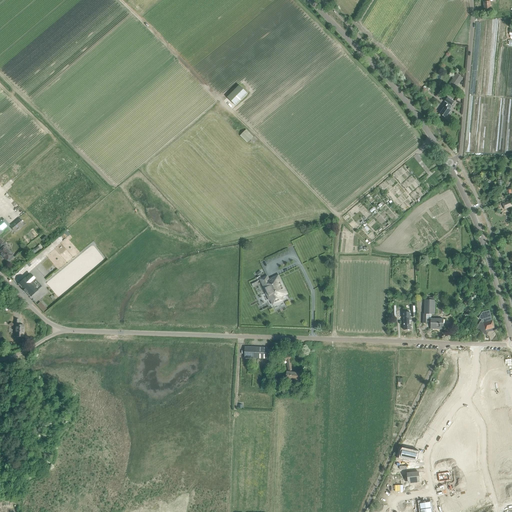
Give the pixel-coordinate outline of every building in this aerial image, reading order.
[(462,77),(457,74),(450,84),(455,88),(462,77)] [(228,97),(236,105),(248,94),(240,85),(228,97)] [(444,108),(440,114),(446,118),(451,111),(449,109),(451,106),(452,106),(454,102),(448,97),(445,102),(442,107),(444,108)] [(19,219),(10,227),(13,231),(23,224),(19,219)] [(0,249),(0,250),(0,253),(7,260),(9,262),(13,257),(11,255),(12,255),(4,246),(6,244),(0,238),(0,249)] [(30,297),(40,288),(41,286),(40,285),(30,274),(19,284),(24,290),(26,293),(26,292),(30,297)] [(272,303),(272,302),(273,304),(288,297),(281,282),(278,283),(276,277),(269,280),(267,276),(260,280),(267,293),(268,293),(268,294),(267,295),(269,300),(271,300),(271,301),(272,303)] [(424,314),(423,314),(423,323),(426,324),(426,321),(431,322),(430,329),(443,330),(444,319),(431,319),(431,315),(435,315),(435,300),(424,300),(424,314)] [(494,328),(492,321),(491,318),(491,317),(489,311),(482,313),(479,318),(482,320),(481,322),(481,321),(476,329),(485,334),(486,335),(485,336),(488,337),(492,331),(494,330),(494,328)] [(15,337),(23,337),(23,325),(18,325),(19,319),(15,319),(15,327),(16,327),(15,337)] [(267,359),(268,348),(245,347),(245,358),(267,359)] [(292,356),(282,357),(283,361),(287,360),(289,372),(287,372),(287,378),(299,380),(300,374),(292,373),(291,360),(292,359),(292,356)] [(466,357),(454,358),(455,368),(460,368),(462,368),(462,367),(467,367),(466,357)] [(428,411),(425,421),(436,424),(439,414),(428,411)] [(466,436),(468,447),(473,446),(473,447),(473,446),(476,446),(475,441),(475,438),(475,437),(475,435),(466,436)] [(401,457),(401,458),(416,461),(418,453),(403,450),(404,450),(402,458),(401,457)] [(438,474),(439,482),(450,480),(449,472),(438,474)] [(419,473),(407,474),(408,481),(409,482),(408,482),(409,483),(410,483),(420,482),(419,473)] [(476,473),(465,476),(468,484),(478,481),(476,473)] [(481,491),(470,495),(473,503),(483,499),(481,491)] [(425,502),(420,503),(421,511),(431,511),(430,501),(425,502)]
